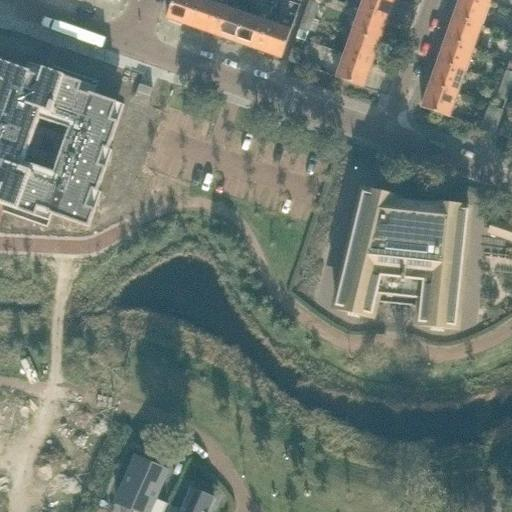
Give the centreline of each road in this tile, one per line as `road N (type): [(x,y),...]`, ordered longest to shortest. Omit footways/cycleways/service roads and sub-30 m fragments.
road 1 (residential): [(387,133),(16,4)]
road 2 (residential): [(433,0),(387,133)]
road 3 (residential): [(511,175),(387,133)]
